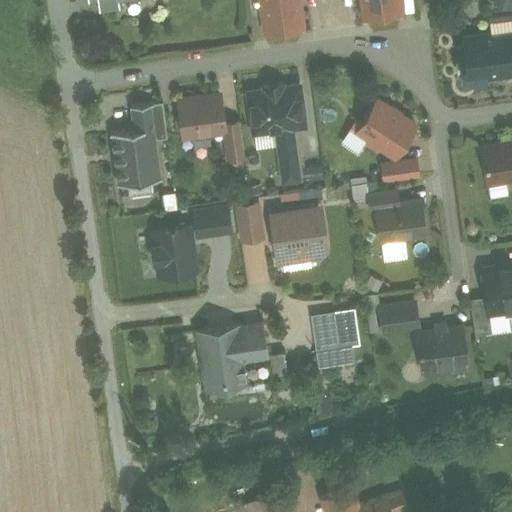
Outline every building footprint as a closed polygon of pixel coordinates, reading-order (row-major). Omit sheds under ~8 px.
[(258,0),(264,32),(307,25),(303,0),(361,0),(364,16),(406,10),(404,0),(258,0)] [(490,74),(511,71),(511,22),(457,28),(463,85),(491,83),(490,74)] [(313,131),(308,85),(293,86),(292,82),(267,85),(267,89),(252,91),(258,138),(282,135),(288,187),(307,185),(301,133),(313,131)] [(233,125),(229,94),(182,99),(187,143),(230,138),(234,138),(233,125)] [(399,163),(425,124),(384,97),(358,135),(399,163)] [(140,133),(118,136),(124,186),(167,181),(162,145),(173,144),(168,106),(137,110),(140,133)] [(246,124),(233,125),(234,138),(230,138),(233,164),(250,162),(246,124)] [(511,133),(481,139),(488,179),(511,175),(511,133)] [(387,164),(389,185),(425,181),(423,160),(387,164)] [(373,181),(371,163),(353,166),(356,183),(373,181)] [(175,188),(162,189),(164,205),(177,203),(175,188)] [(385,243),(434,237),(429,197),(405,200),(404,189),(373,193),(375,212),(381,211),(385,243)] [(259,195),(235,198),(240,235),(264,232),(259,195)] [(269,203),(276,260),(324,254),(330,247),(323,197),(269,203)] [(229,201),(192,205),(195,231),(232,226),(229,201)] [(153,221),(159,272),(198,268),(192,216),(153,221)] [(511,259),(487,262),(494,317),(511,314),(511,259)] [(422,328),(426,327),(421,296),(384,301),(388,333),(422,328)] [(334,304),(310,307),(317,360),(353,356),(351,338),(339,340),(334,304)] [(196,321),(204,384),(247,379),(244,351),(267,348),(263,313),(196,321)] [(474,360),(469,321),(454,323),(454,320),(438,322),(438,326),(426,327),(422,328),(428,367),(441,365),(441,368),(462,365),(461,362),(474,360)] [(282,374),(282,350),(265,350),(264,374),(282,374)] [(321,477),(219,511),(333,511),(327,494),(321,477)] [(360,483),(327,494),(333,511),(407,511),(416,509),(409,487),(366,502),(360,483)]
